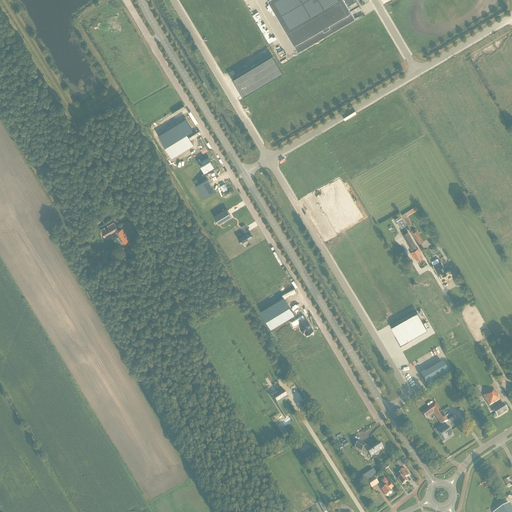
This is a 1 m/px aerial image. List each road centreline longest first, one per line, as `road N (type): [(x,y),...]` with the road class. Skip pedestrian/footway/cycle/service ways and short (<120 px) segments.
road 1 (unclassified): [(379,416),(151,41)]
road 2 (track): [(129,215),(295,511)]
road 3 (unclassified): [(386,411),(405,387),(268,159)]
road 4 (primary): [(386,411),(243,174)]
road 5 (unclassified): [(268,159),(173,0)]
road 6 (unclassified): [(416,72),(268,159)]
road 7 (primary): [(243,174),(160,36)]
road 8 (track): [(0,5),(76,129)]
road 9 (track): [(0,110),(63,216),(47,222)]
